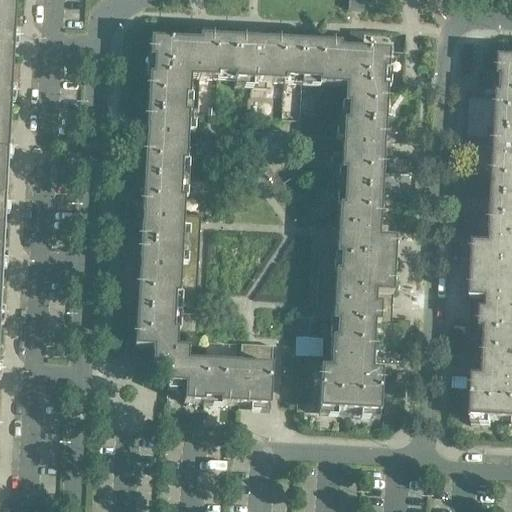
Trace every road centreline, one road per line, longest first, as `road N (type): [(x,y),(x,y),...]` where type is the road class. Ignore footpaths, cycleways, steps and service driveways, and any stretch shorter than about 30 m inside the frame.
road 1 (residential): [(421,459),(454,26),(511,29)]
road 2 (residential): [(421,459),(261,450),(258,511)]
road 3 (residential): [(49,48),(38,264)]
road 4 (residential): [(84,265),(91,52)]
road 5 (residential): [(76,511),(80,383)]
